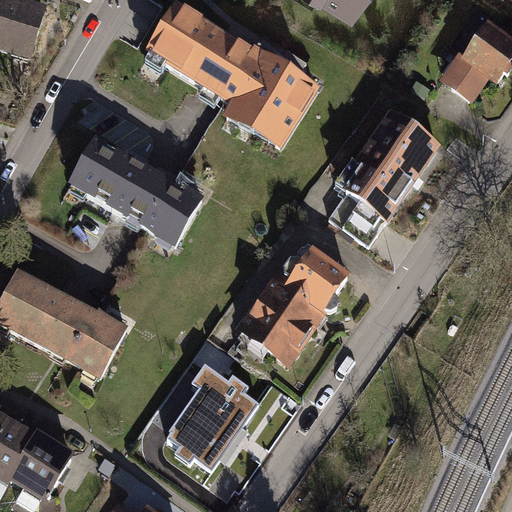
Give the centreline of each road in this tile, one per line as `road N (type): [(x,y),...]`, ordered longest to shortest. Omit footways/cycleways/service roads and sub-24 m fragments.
road 1 (residential): [(511,145),(256,511)]
road 2 (residential): [(125,0),(0,219)]
